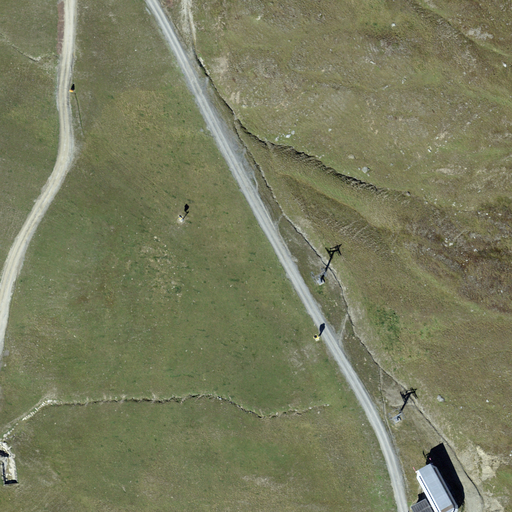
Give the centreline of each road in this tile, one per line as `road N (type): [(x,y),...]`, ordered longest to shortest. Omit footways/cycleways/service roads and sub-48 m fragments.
road 1 (track): [(153,0),(395,456),(405,511)]
road 2 (track): [(68,0),(69,116),(17,240),(0,327)]
